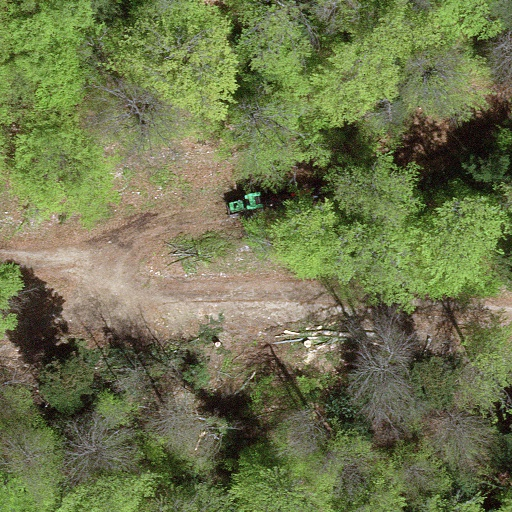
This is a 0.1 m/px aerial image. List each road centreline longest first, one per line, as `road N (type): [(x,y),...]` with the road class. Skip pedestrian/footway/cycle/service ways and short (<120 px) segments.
road 1 (track): [(0,348),(90,310),(127,242),(154,222),(284,191),(511,82)]
road 2 (track): [(0,254),(56,258),(154,291),(511,310)]
